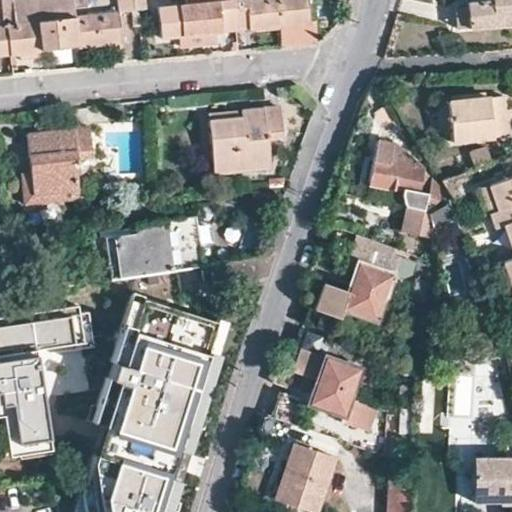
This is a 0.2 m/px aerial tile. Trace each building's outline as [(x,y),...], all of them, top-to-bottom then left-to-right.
[(12,16),(13,23),(74,17),(73,8),(88,7),(87,0),(0,0),(2,17),(12,16)] [(118,0),(119,12),(135,10),(133,0),(118,0)] [(133,0),(135,10),(146,9),(145,0),(133,0)] [(311,21),(309,0),(230,0),(197,3),(184,5),(158,8),(161,39),(180,37),(218,32),(284,25),(285,48),(318,45),(317,21),(311,21)] [(455,31),(511,27),(511,0),(486,0),(468,2),(453,10),(455,31)] [(74,17),(13,23),(0,24),(0,53),(119,42),(116,12),(74,17)] [(219,44),(218,32),(180,37),(181,48),(219,44)] [(500,98),(445,102),(446,135),(446,142),(511,136),(509,121),(502,122),(501,110),(500,98)] [(445,102),(435,103),(437,136),(446,135),(445,102)] [(242,118),(208,122),(213,172),(269,166),(266,140),(282,138),(279,108),(241,112),(242,118)] [(242,118),(241,112),(207,116),(208,122),(242,118)] [(30,172),(34,203),(79,199),(74,159),(93,156),(89,126),(71,128),(71,131),(25,136),(30,172)] [(440,180),(431,178),(396,144),(377,140),(366,183),(410,195),(405,215),(406,217),(412,219),(405,239),(431,248),(426,212),(425,201),(434,204),(440,196),(437,190),(440,180)] [(484,147),(469,153),(474,164),(490,158),(484,147)] [(20,173),(24,204),(34,203),(30,172),(20,173)] [(461,173),(441,180),(452,198),(458,194),(453,183),(464,178),(461,173)] [(511,176),(487,185),(496,211),(487,214),(493,229),(502,227),(511,258),(511,176)] [(186,268),(204,265),(192,194),(123,201),(128,237),(104,241),(110,280),(186,268)] [(445,201),(428,211),(432,227),(451,219),(445,201)] [(362,240),(331,229),(326,248),(356,259),(362,240)] [(471,258),(476,270),(497,263),(493,251),(471,258)] [(265,282),(274,255),(217,263),(213,264),(217,289),(265,282)] [(419,267),(384,255),(379,270),(395,275),(414,281),(415,277),(419,267)] [(511,258),(499,263),(508,289),(511,287),(511,258)] [(57,270),(59,289),(80,285),(87,284),(100,282),(98,266),(89,268),(88,265),(57,270)] [(388,297),(395,275),(379,270),(368,266),(361,288),(388,297)] [(415,277),(414,281),(409,294),(425,299),(431,282),(415,277)] [(351,291),(322,281),(313,308),(308,306),(303,322),(332,332),(337,316),(342,318),(344,312),(353,314),(379,323),(388,297),(361,288),(353,286),(351,291)] [(59,289),(61,303),(82,300),(80,285),(59,289)] [(167,511),(225,326),(132,296),(91,423),(106,433),(81,511),(167,511)] [(78,318),(0,331),(0,425),(9,480),(63,470),(53,409),(92,403),(78,318)] [(362,368),(324,354),(332,332),(303,322),(298,340),(296,346),(300,347),(292,371),(330,383),(354,392),(362,368)] [(504,365),(501,354),(492,355),(493,367),(504,365)] [(437,361),(437,391),(449,391),(449,360),(448,360),(437,361)] [(322,409),(346,417),(354,392),(330,383),(322,409)] [(313,403),(271,391),(263,414),(307,427),(313,403)] [(477,395),(459,395),(458,418),(475,418),(475,409),(477,409),(477,395)] [(491,428),(481,427),(481,441),(490,441),(491,428)] [(317,511),(336,456),(296,443),(276,500),(313,511),(317,511)] [(413,459),(391,452),(389,473),(393,473),(413,475),(413,459)] [(511,511),(511,458),(509,459),(474,459),(473,503),(499,502),(499,509),(510,509),(510,511),(511,511)] [(393,473),(389,511),(410,511),(413,475),(393,473)]
